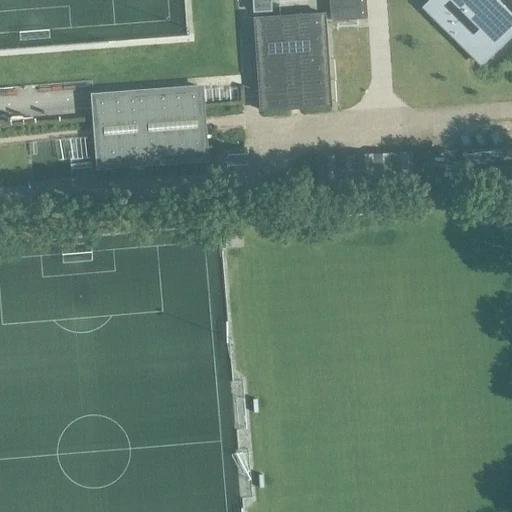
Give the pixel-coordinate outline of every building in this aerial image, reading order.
[(364,0),(252,0),(253,9),(270,8),(269,1),(286,0),(328,0),(330,22),(366,19),(364,0)] [(511,32),(511,14),(497,0),(430,0),(423,7),(481,64),(511,32)] [(324,13),(283,16),(255,18),(259,85),(261,110),(331,105),(325,22),(324,13)] [(92,96),(98,168),(205,160),(200,88),(92,96)] [(470,182),(469,147),(411,149),(411,152),(373,153),(374,185),(470,182)]
